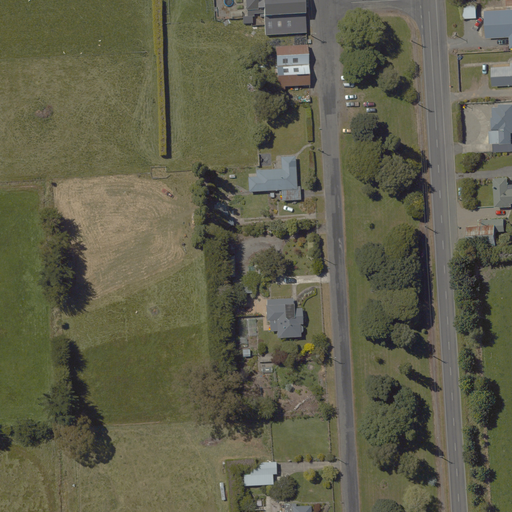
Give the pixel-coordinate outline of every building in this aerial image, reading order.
[(244,0),(246,17),(242,17),(243,24),(253,24),(252,13),(263,13),(263,9),(262,0),(244,0)] [(301,0),(262,0),(263,9),(263,13),(264,18),(303,15),(301,0)] [(477,4),(462,5),(463,18),(478,17),(477,4)] [(511,8),(485,10),(487,37),(511,36),(511,47),(511,46),(511,8)] [(304,34),(303,15),(264,18),(265,36),(304,34)] [(307,45),(275,47),(277,87),(310,85),(307,45)] [(511,65),(492,66),(492,84),(511,83),(511,65)] [(511,102),(491,103),(492,150),(511,149),(511,102)] [(281,201),(300,200),(298,158),(281,159),(282,169),(247,171),(248,192),(281,190),(281,201)] [(511,182),(510,177),(493,178),(494,207),(511,206),(511,203),(511,182)] [(229,214),(228,202),(214,203),(215,228),(235,227),(234,214),(229,214)] [(468,229),(468,244),(484,243),(484,250),(498,249),(497,231),(506,231),(505,219),(484,220),(485,228),(468,229)] [(235,244),(221,244),(222,255),(236,254),(235,244)] [(255,279),(236,280),(237,294),(255,293),(255,279)] [(277,337),(301,337),(301,308),(295,309),(295,299),(266,299),(266,320),(270,320),(270,331),(277,331),(277,337)] [(249,468),(250,475),(243,475),(244,486),(273,484),(273,474),(277,474),(277,461),(256,462),(256,468),(249,468)] [(284,511),(309,511),(309,502),(284,503),(284,511)]
